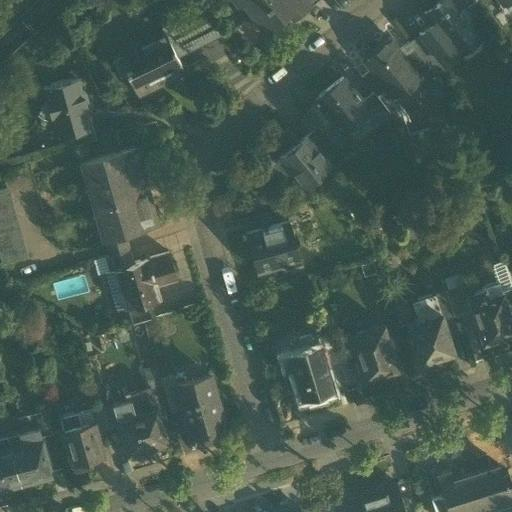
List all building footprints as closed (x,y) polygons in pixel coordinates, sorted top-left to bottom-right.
[(269,28),(294,7),(295,6),(290,0),(243,0),(240,3),(242,4),(254,19),(259,15),(269,28)] [(290,0),(295,6),(294,7),(299,13),(310,4),(312,6),(313,5),(308,0),(290,0)] [(441,0),(423,14),(432,25),(435,28),(451,48),(455,54),(456,53),(482,33),(465,10),(456,0),(441,0)] [(476,0),(456,0),(465,10),(477,0),(476,0)] [(205,34),(209,41),(223,33),(203,7),(192,13),(203,35),(205,34)] [(174,51),(198,39),(204,36),(203,35),(192,13),(161,28),(164,34),(124,54),(124,55),(132,70),(126,73),(127,75),(137,95),(184,71),(174,51)] [(420,34),(423,37),(435,28),(432,25),(420,34)] [(451,48),(435,28),(423,37),(439,58),(451,48)] [(205,34),(203,35),(204,36),(198,39),(201,45),(209,41),(205,34)] [(409,43),(409,44),(435,76),(447,66),(446,66),(439,58),(423,37),(420,34),(409,43)] [(385,89),(393,99),(420,77),(400,52),(391,40),(363,62),(370,70),(385,89)] [(425,84),(435,76),(409,44),(400,52),(420,77),(425,84)] [(455,54),(451,48),(439,58),(446,66),(447,66),(458,56),(456,53),(455,54)] [(121,78),(127,75),(126,73),(132,70),(124,55),(112,61),(121,78)] [(360,77),(373,93),(375,96),(385,89),(370,70),(360,77)] [(334,122),(343,133),(368,113),(369,112),(361,102),(342,78),(316,99),(318,102),(334,122)] [(55,118),(60,139),(70,136),(89,131),(85,118),(85,115),(84,114),(83,114),(81,105),(88,103),(85,92),(82,93),(78,79),(44,89),(47,101),(38,117),(49,123),(52,119),(55,118)] [(439,84),(432,82),(426,85),(423,93),(426,100),(432,103),(439,102),(444,96),(443,89),(439,84)] [(389,113),(375,96),(373,93),(361,102),(369,112),(368,113),(378,125),(389,115),(389,113)] [(322,132),(334,122),(318,102),(306,112),(322,132)] [(91,113),(88,103),(81,105),(83,114),(84,114),(85,115),(91,113)] [(70,136),(73,148),(96,141),(89,117),(85,118),(89,131),(70,136)] [(350,143),(343,133),(334,122),(322,132),(338,152),(350,143)] [(292,174),(304,189),(331,167),(307,137),(280,159),(292,174)] [(85,162),(108,240),(125,235),(141,231),(142,231),(155,227),(132,148),(120,152),(120,151),(85,162)] [(282,181),(292,174),(280,159),(270,166),(282,181)] [(0,192),(0,255),(3,266),(4,266),(26,260),(7,190),(0,192)] [(424,221),(406,218),(403,233),(422,236),(424,221)] [(246,235),(258,273),(282,266),(280,259),(298,253),(289,223),(246,235)] [(105,241),(110,257),(129,251),(125,235),(108,240),(105,241)] [(110,257),(114,270),(134,264),(129,251),(110,257)] [(114,270),(114,271),(126,310),(150,303),(160,300),(156,287),(177,281),(169,254),(134,264),(114,270)] [(97,276),(105,274),(114,271),(114,270),(110,257),(93,262),(97,276)] [(489,264),(496,281),(498,281),(502,291),(511,287),(511,283),(507,270),(503,259),(489,264)] [(117,312),(126,310),(114,271),(105,274),(117,312)] [(443,278),(447,289),(463,284),(459,273),(443,278)] [(478,326),(483,341),(511,330),(511,320),(511,319),(502,291),(498,281),(496,281),(482,286),(482,288),(469,293),(461,295),(466,311),(468,316),(471,315),(475,327),(478,326)] [(447,289),(446,290),(454,315),(466,311),(461,295),(469,293),(466,283),(463,284),(447,289)] [(511,319),(511,318),(511,287),(502,291),(511,319)] [(443,319),(454,315),(446,290),(446,289),(434,293),(441,312),(443,319)] [(412,301),(418,320),(441,312),(434,293),(412,301)] [(126,310),(131,327),(155,319),(150,303),(126,310)] [(443,319),(441,312),(418,320),(408,323),(421,361),(453,351),(443,319)] [(357,379),(357,380),(380,373),(380,374),(398,369),(392,351),(391,352),(383,324),(350,334),(357,358),(351,359),(357,379)] [(329,330),(316,334),(319,343),(320,343),(326,365),(338,362),(329,330)] [(292,368),(301,398),(334,389),(333,386),(326,365),(320,343),(319,343),(316,334),(316,333),(299,338),(302,348),(281,354),(286,369),(292,368)] [(351,359),(339,363),(344,383),(357,379),(351,359)] [(333,386),(344,383),(339,363),(338,362),(326,365),(333,386)] [(152,391),(163,388),(160,378),(156,364),(143,368),(147,381),(152,391)] [(163,388),(170,413),(182,409),(175,384),(176,384),(173,374),(160,378),(163,388)] [(182,409),(189,434),(224,424),(209,374),(176,384),(175,384),(182,409)] [(151,392),(130,398),(135,414),(155,408),(151,392)] [(117,419),(135,414),(130,398),(112,403),(117,419)] [(112,403),(102,407),(108,428),(118,425),(117,419),(112,403)] [(90,407),(78,410),(81,423),(93,420),(90,410),(90,407)] [(96,431),(108,428),(102,407),(90,410),(93,420),(96,431)] [(166,441),(155,408),(135,414),(117,419),(118,425),(122,438),(123,438),(127,453),(166,441)] [(59,416),(62,428),(81,423),(78,410),(59,416)] [(38,426),(41,437),(52,434),(45,411),(34,414),(38,426)] [(93,420),(81,423),(62,428),(74,468),(91,463),(89,458),(103,454),(96,431),(93,420)] [(19,433),(7,436),(20,483),(37,478),(36,476),(50,472),(40,438),(41,437),(38,426),(19,431),(19,433)] [(3,488),(20,483),(7,436),(0,437),(0,486),(2,486),(3,488)] [(511,480),(510,477),(508,474),(507,471),(506,471),(503,472),(503,471),(502,471),(500,465),(454,480),(451,472),(438,476),(438,475),(437,475),(442,494),(448,511),(471,511),(511,499),(509,493),(510,493),(510,491),(511,490),(511,480)] [(406,511),(397,482),(347,498),(345,492),(331,497),(333,502),(336,511),(406,511)] [(430,488),(432,495),(440,493),(437,485),(430,488)] [(448,511),(442,494),(440,495),(440,493),(432,495),(430,496),(435,511),(448,511)] [(336,511),(333,502),(322,506),(324,511),(336,511)]
